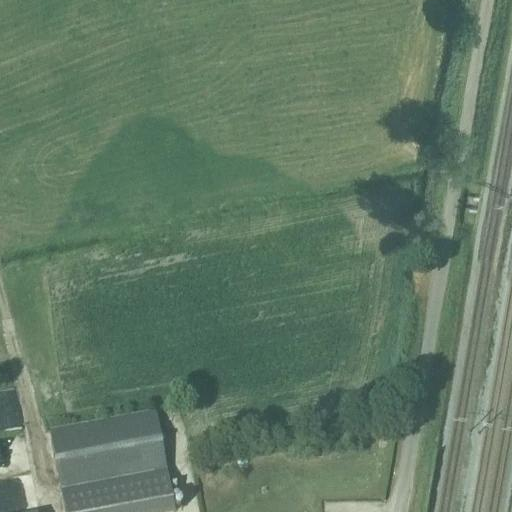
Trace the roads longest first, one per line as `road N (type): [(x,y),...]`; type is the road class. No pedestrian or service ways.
road 1 (unclassified): [(398,511),(488,0)]
road 2 (track): [(54,511),(0,289)]
